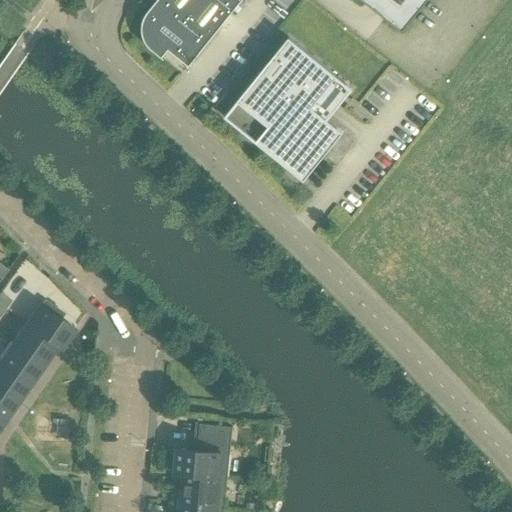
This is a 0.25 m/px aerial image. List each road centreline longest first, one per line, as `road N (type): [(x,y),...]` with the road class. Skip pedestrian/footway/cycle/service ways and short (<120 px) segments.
road 1 (unclassified): [(511,463),(295,234),(103,58),(91,24),(104,0)]
road 2 (residential): [(129,511),(146,346),(139,324),(0,195)]
